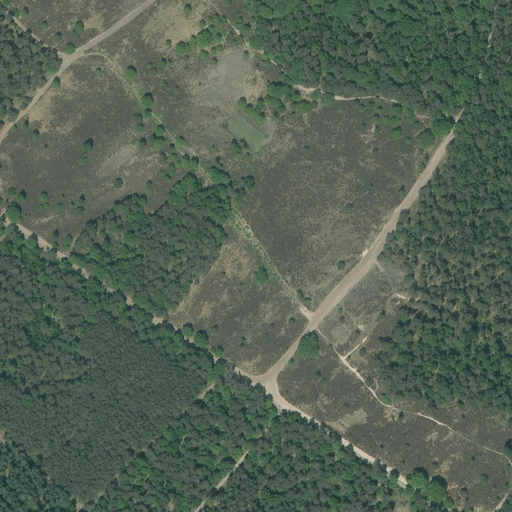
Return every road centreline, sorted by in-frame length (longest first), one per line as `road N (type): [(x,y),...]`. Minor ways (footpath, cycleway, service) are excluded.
road 1 (track): [(511,113),(461,113),(363,266),(260,394)]
road 2 (track): [(82,511),(231,375)]
road 3 (track): [(0,136),(65,62),(0,5)]
road 4 (track): [(283,409),(198,511)]
